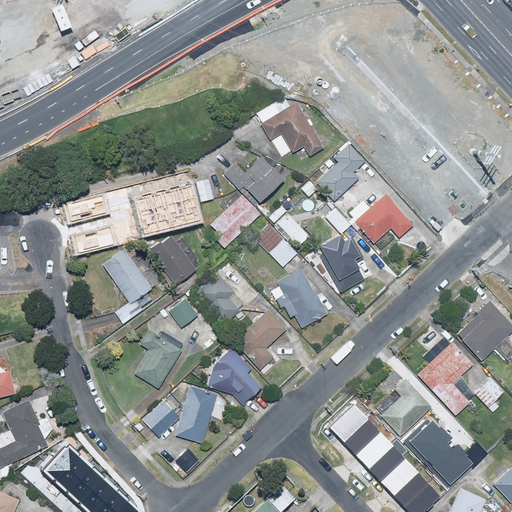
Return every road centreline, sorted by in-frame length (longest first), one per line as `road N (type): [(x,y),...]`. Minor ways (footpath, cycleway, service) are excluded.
road 1 (residential): [(511,205),(276,428)]
road 2 (residential): [(173,511),(88,414),(68,365),(40,240)]
road 3 (primary): [(232,0),(0,137)]
road 4 (primary): [(511,148),(484,114),(437,0)]
road 5 (primary): [(155,0),(0,60)]
road 6 (residential): [(276,428),(187,511)]
